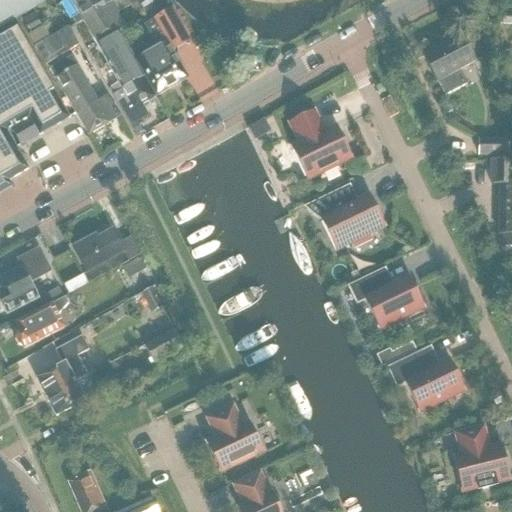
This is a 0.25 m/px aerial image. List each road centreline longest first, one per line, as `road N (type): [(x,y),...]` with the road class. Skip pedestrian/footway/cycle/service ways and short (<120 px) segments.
road 1 (secondary): [(0,233),(345,41)]
road 2 (residential): [(511,385),(345,41)]
